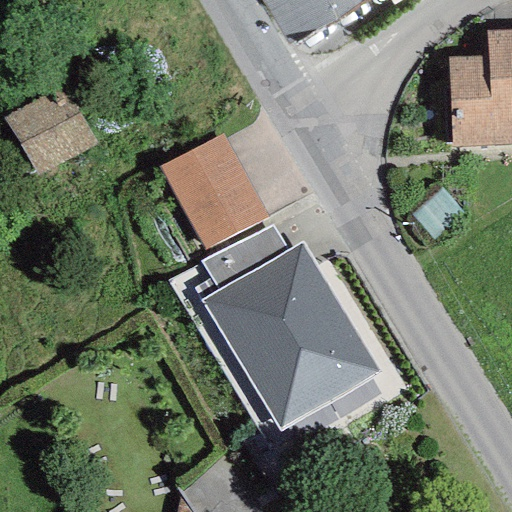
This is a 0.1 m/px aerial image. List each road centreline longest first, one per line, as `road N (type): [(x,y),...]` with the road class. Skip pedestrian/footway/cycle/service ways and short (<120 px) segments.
road 1 (tertiary): [(309,114),(511,454)]
road 2 (residential): [(501,0),(309,114)]
road 3 (tertiary): [(238,0),(309,114)]
